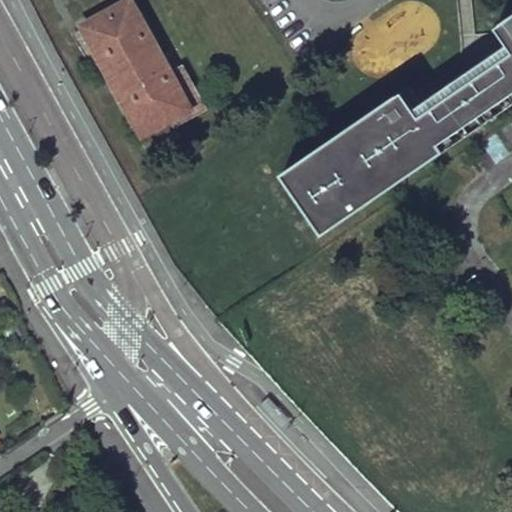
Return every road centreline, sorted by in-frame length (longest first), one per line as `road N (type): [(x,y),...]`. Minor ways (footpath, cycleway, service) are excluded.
road 1 (primary): [(183,380),(124,321),(59,227),(11,176)]
road 2 (primary): [(11,176),(24,242),(48,287),(124,379)]
road 3 (primary): [(316,511),(183,380)]
road 4 (primary): [(124,379),(251,511)]
road 5 (secondary): [(124,379),(125,415),(189,511)]
road 6 (residential): [(124,379),(0,465)]
